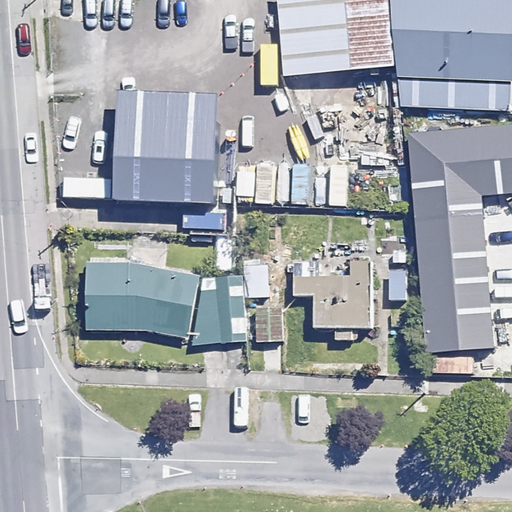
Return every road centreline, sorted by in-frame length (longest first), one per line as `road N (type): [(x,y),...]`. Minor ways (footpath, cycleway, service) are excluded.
road 1 (residential): [(511,476),(17,458)]
road 2 (secondary): [(0,230),(17,458)]
